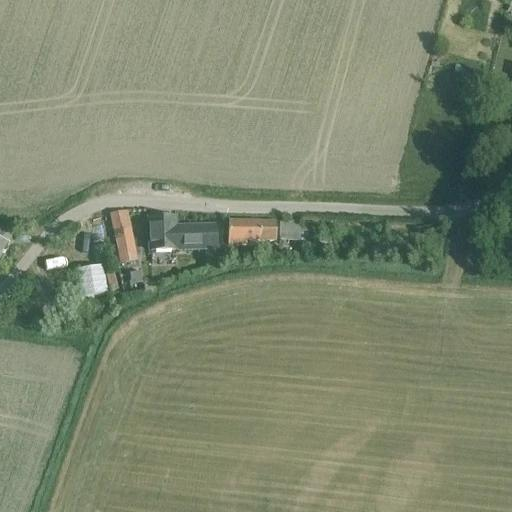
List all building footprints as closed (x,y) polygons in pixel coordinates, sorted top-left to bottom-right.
[(440,64),(432,63),(431,72),(438,73),(440,64)] [(134,262),(128,230),(126,219),(109,222),(117,265),(134,262)] [(172,230),(172,219),(147,219),(148,252),(172,252),(214,251),(213,229),(172,230)] [(229,224),(228,224),(228,242),(228,246),(245,246),(245,242),(274,242),(274,225),(274,224),(229,224)] [(298,224),(278,224),(278,241),(298,241),(298,232),(298,226),(298,224)] [(314,224),(298,224),(298,226),(298,232),(314,232),(314,227),(314,224)] [(139,270),(126,273),(128,287),(142,285),(139,270)] [(100,280),(90,281),(91,291),(101,290),(100,280)]
